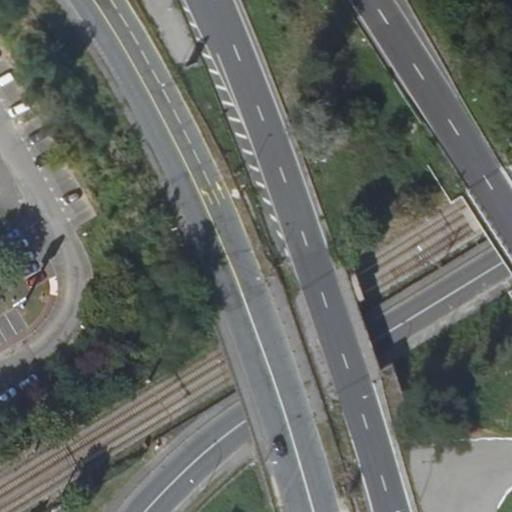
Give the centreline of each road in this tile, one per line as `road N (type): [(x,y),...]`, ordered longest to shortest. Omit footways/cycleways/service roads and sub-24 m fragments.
road 1 (secondary): [(313,511),(232,260),(172,131),(93,0)]
road 2 (motorway): [(210,0),(300,228),(387,511)]
road 3 (secondary): [(145,511),(224,435),(511,253)]
road 4 (unclassified): [(0,132),(64,241),(70,292),(50,339),(0,370)]
road 5 (motorway): [(511,214),(373,0)]
